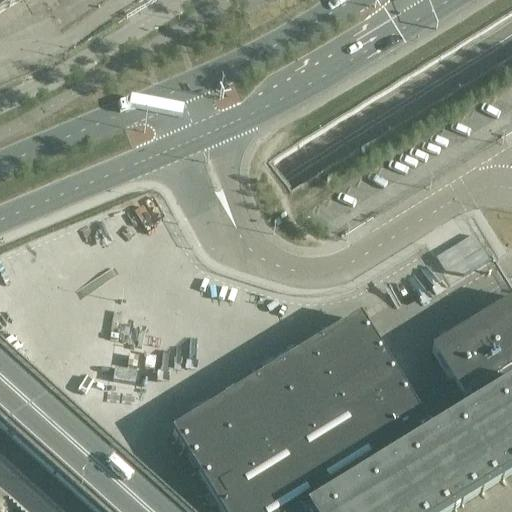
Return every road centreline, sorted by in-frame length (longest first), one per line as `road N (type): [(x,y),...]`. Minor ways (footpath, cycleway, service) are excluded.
road 1 (unclassified): [(511,188),(469,192),(340,269),(299,273),(245,246),(197,138)]
road 2 (tertiary): [(197,138),(326,76),(435,8)]
road 3 (tertiary): [(0,220),(197,138)]
road 4 (unclassified): [(0,103),(182,0)]
road 5 (tertiary): [(352,0),(254,60),(178,90)]
road 6 (tertiary): [(178,90),(0,165)]
